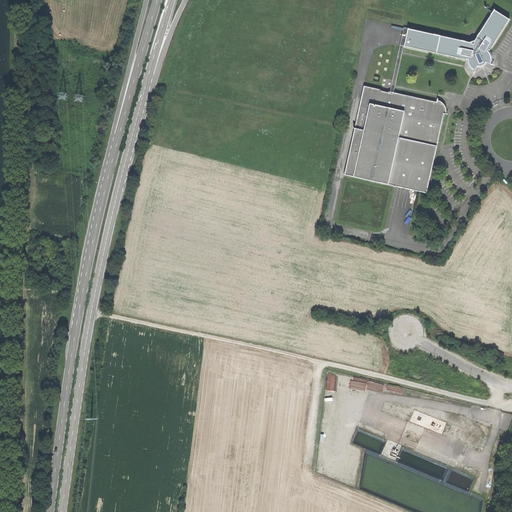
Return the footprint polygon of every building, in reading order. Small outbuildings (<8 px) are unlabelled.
[(469,42),(407,28),(404,46),(466,60),(466,58),(468,59),(468,61),(468,63),(469,65),(471,67),(473,69),(475,70),(477,66),(478,66),(480,66),(482,66),(483,65),(485,63),(486,62),(490,63),(491,60),(491,57),(490,55),(489,53),(487,51),(488,49),(489,50),(509,19),(494,10),(474,40),(469,42)] [(407,28),(404,28),(390,91),(394,91),(404,46),(407,28)] [(344,175),(426,193),(444,114),(446,114),(446,111),(446,108),(444,106),(443,103),(440,101),(437,100),(436,102),(393,92),(389,92),(388,92),(381,91),(381,90),(364,86),(344,175)] [(328,374),(326,389),(333,390),(335,374),(328,374)] [(471,430),(415,407),(399,443),(457,468),(468,441),(481,446),(488,429),(476,424),(471,430)]
